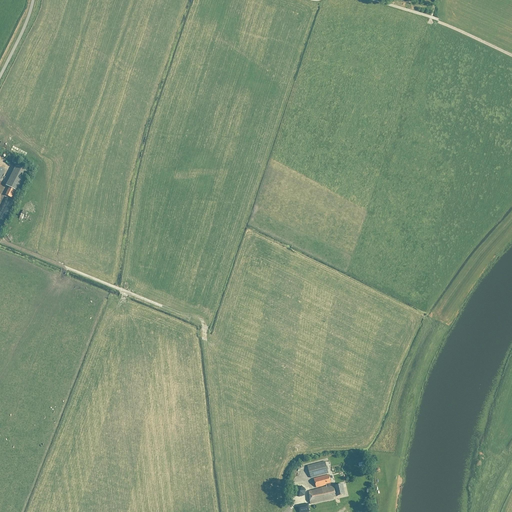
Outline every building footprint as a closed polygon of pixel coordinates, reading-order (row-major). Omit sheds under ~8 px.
[(16,164),(5,186),(9,188),(15,191),(19,193),(30,171),(16,164)] [(9,188),(5,196),(11,199),(15,191),(9,188)] [(328,473),(325,462),(307,466),(311,478),(328,473)] [(345,495),(342,484),(332,486),(329,475),(314,479),(316,487),(326,485),(326,487),(308,491),(311,504),(333,499),(333,498),(345,495)] [(301,487),(296,488),(295,493),(299,497),(304,496),(305,490),(301,487)]
